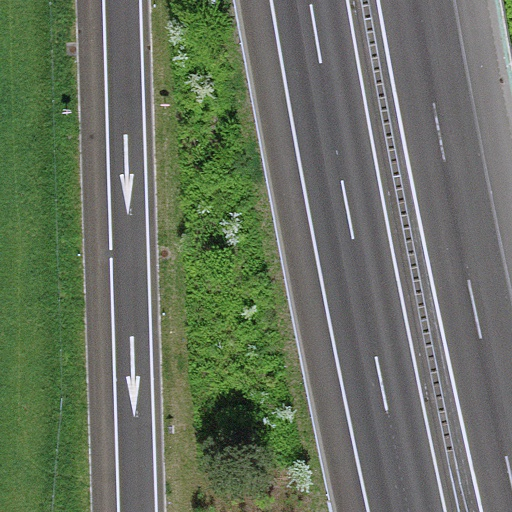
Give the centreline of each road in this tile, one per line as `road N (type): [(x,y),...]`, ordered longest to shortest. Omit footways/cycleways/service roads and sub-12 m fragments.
road 1 (motorway): [(314,0),(403,511)]
road 2 (motorway): [(121,0),(137,511)]
road 3 (motorway): [(511,425),(432,0)]
